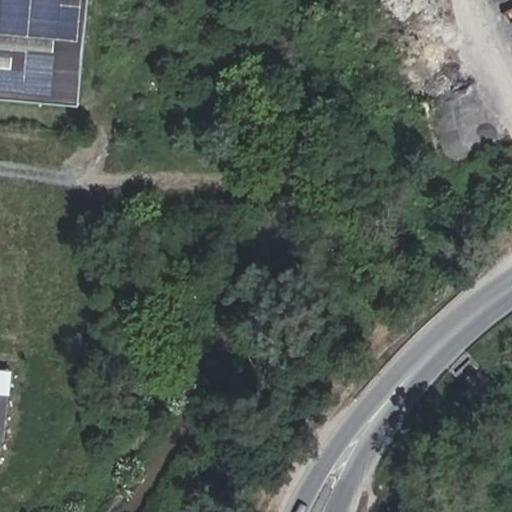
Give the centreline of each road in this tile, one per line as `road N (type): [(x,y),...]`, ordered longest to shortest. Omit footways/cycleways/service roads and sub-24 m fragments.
road 1 (secondary): [(427,353),(352,423),(299,511)]
road 2 (secondary): [(335,511),(427,353)]
